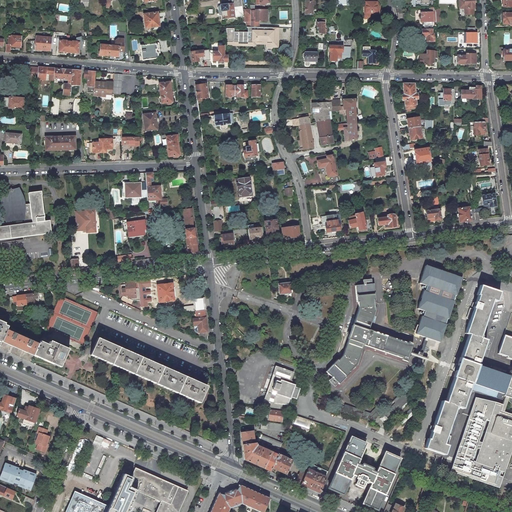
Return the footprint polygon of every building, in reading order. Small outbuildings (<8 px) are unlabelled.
[(240,0),(227,0),(221,1),(222,5),(218,6),(218,7),(218,11),(219,12),(221,12),(222,19),(234,18),(234,17),(243,16),(240,0)] [(304,0),(305,14),(312,14),(312,6),(315,6),(314,0),(304,0)] [(459,0),(459,5),(460,8),(465,8),(465,15),(473,15),(473,8),(474,8),(473,0),(459,0)] [(377,2),(368,2),(366,2),(366,13),(364,13),(364,19),(371,19),(371,13),(372,13),(373,15),(374,15),(376,13),(377,13),(378,13),(380,11),(380,5),(378,3),(377,3),(377,2)] [(431,12),(421,13),(421,19),(422,19),(422,22),(424,22),(424,27),(431,27),(432,27),(432,22),(436,22),(436,21),(436,17),(435,9),(435,7),(430,7),(430,11),(431,11),(431,12)] [(261,10),(250,10),(251,27),(253,27),(258,28),(258,21),(267,21),(267,10),(261,10)] [(157,13),(144,15),(146,28),(159,26),(157,13)] [(511,13),(500,13),(500,20),(503,20),(503,24),(511,23),(511,13)] [(321,23),(317,23),(317,28),(319,28),(318,34),(326,34),(326,29),(324,29),(325,20),(321,20),(321,23)] [(350,53),(351,42),(352,42),(352,40),(344,39),(344,41),(336,40),(336,33),(330,33),(331,29),(334,29),(334,26),(327,26),(327,33),(329,33),(329,42),(330,42),(330,46),(329,46),(329,52),(330,52),(329,61),(342,61),(342,58),(346,58),(346,59),(349,59),(349,53),(350,53)] [(269,28),(258,28),(253,27),(251,27),(248,27),(248,32),(234,32),(234,29),(226,28),(227,46),(234,46),(234,42),(253,42),(253,41),(266,41),(266,45),(266,47),(278,47),(278,28),(269,28)] [(424,30),(422,30),(422,36),(426,36),(426,42),(435,41),(435,37),(433,37),(433,34),(432,34),(432,30),(431,30),(431,27),(424,27),(424,30)] [(475,43),(475,35),(475,33),(472,33),(467,32),(467,35),(466,35),(466,43),(475,43)] [(22,37),(12,36),(11,37),(9,37),(8,42),(11,42),(11,46),(21,47),(22,37)] [(52,38),(36,36),(35,50),(51,51),(52,38)] [(123,52),(124,47),(123,39),(118,39),(115,41),(115,46),(110,46),(109,56),(118,56),(119,51),(123,52)] [(63,41),(58,41),(57,46),(59,46),(59,52),(68,53),(69,42),(66,42),(66,41),(63,41)] [(73,42),(69,42),(68,53),(78,53),(78,48),(80,48),(81,43),(76,42),(73,42)] [(154,44),(141,46),(143,60),(157,58),(156,58),(157,57),(158,56),(158,53),(160,53),(159,43),(158,43),(154,43),(154,44)] [(110,46),(100,45),(99,55),(109,56),(110,46)] [(218,52),(213,52),(213,61),(218,61),(218,62),(228,62),(228,56),(224,56),(224,52),(224,47),(218,47),(218,52)] [(370,47),(363,47),(362,56),(367,57),(368,58),(368,63),(375,63),(375,55),(375,54),(375,53),(375,51),(369,51),(370,47)] [(503,51),(501,51),(501,55),(503,55),(503,61),(511,60),(511,50),(503,50),(503,51)] [(203,51),(191,52),(192,62),(198,61),(204,61),(210,60),(209,53),(203,54),(203,51)] [(425,64),(433,64),(433,61),(433,58),(437,58),(437,51),(427,51),(426,55),(423,54),(419,54),(419,57),(419,64),(425,64)] [(316,53),(305,53),(303,54),(303,57),(305,58),(304,65),(306,66),(309,66),(310,65),(310,62),(316,62),(316,53)] [(457,64),(471,64),(473,64),(475,64),(475,54),(470,54),(466,54),(466,56),(457,56),(457,64)] [(30,67),(29,76),(38,77),(38,67),(30,67)] [(54,78),(54,76),(54,75),(55,69),(38,67),(38,77),(37,79),(38,79),(53,81),(54,78)] [(72,70),(55,69),(54,75),(54,76),(54,78),(59,79),(71,80),(72,70)] [(80,71),(72,70),(71,80),(71,84),(71,85),(79,86),(80,71)] [(95,72),(84,71),(84,77),(88,78),(87,90),(90,90),(90,95),(93,95),(94,82),(95,72)] [(115,74),(113,95),(120,95),(122,74),(115,74)] [(93,96),(106,96),(106,94),(112,95),(113,83),(107,82),(107,83),(94,82),(93,95),(93,96)] [(169,82),(159,84),(160,94),(171,92),(169,82)] [(201,82),(195,82),(197,100),(208,98),(209,98),(209,97),(207,97),(206,84),(201,85),(201,82)] [(404,101),(404,106),(405,106),(405,110),(412,109),(416,108),(416,105),(416,100),(418,100),(417,93),(415,93),(414,84),(402,83),(403,94),(402,94),(402,101),(404,101)] [(231,85),(225,85),(225,97),(231,97),(231,96),(234,96),(234,86),(231,86),(231,85)] [(259,85),(251,85),(251,97),(259,97),(259,85)] [(237,86),(234,86),(234,96),(237,96),(237,97),(247,97),(247,91),(243,91),(243,86),(237,86)] [(475,87),(468,87),(468,91),(461,91),(460,98),(472,98),(472,99),(480,99),(480,86),(475,86),(475,87)] [(443,92),(440,92),(440,101),(444,101),(444,105),(454,105),(454,89),(443,89),(443,92)] [(171,92),(160,94),(162,103),(172,102),(171,92)] [(27,99),(9,97),(9,98),(8,98),(8,97),(3,97),(2,107),(7,108),(8,107),(9,107),(9,108),(23,109),(23,104),(27,105),(27,99)] [(59,98),(52,97),(50,115),(58,115),(59,98)] [(81,99),(75,99),(74,102),(73,116),(80,117),(81,99)] [(346,110),(347,123),(356,122),(355,99),(343,100),(343,106),(343,110),(346,110)] [(331,102),(331,111),(340,110),(340,107),(339,100),(335,100),(331,100),(331,102)] [(331,102),(312,104),(312,113),(314,112),(316,122),(329,120),(328,111),(331,111),(331,102)] [(229,106),(222,107),(222,114),(230,113),(232,113),(234,113),(234,110),(230,111),(229,106)] [(155,113),(143,115),(145,131),(157,129),(155,113)] [(222,114),(214,116),(215,126),(220,125),(220,129),(221,129),(225,129),(225,128),(225,125),(230,124),(234,123),(232,113),(230,113),(222,114)] [(300,126),(309,124),(308,117),(299,119),(292,120),(293,127),(300,126)] [(408,129),(420,127),(425,127),(425,122),(419,123),(418,117),(406,119),(408,129)] [(329,120),(316,122),(321,146),(333,144),(332,139),(331,128),(329,120)] [(433,120),(425,121),(425,122),(425,127),(425,128),(433,128),(433,120)] [(343,129),(344,141),(357,139),(356,122),(347,123),(337,124),(338,130),(343,129)] [(484,132),(484,122),(481,122),(473,122),(469,123),(470,137),(474,137),(474,135),(479,135),(479,132),(484,132)] [(309,124),(300,126),(302,140),(303,150),(313,148),(309,124)] [(420,127),(408,129),(410,140),(422,138),(420,127)] [(21,134),(5,133),(5,142),(20,144),(21,134)] [(176,135),(166,137),(167,147),(178,145),(176,135)] [(75,137),(45,138),(46,150),(75,149),(75,137)] [(102,150),(112,149),(115,149),(115,143),(115,139),(102,140),(102,143),(102,150)] [(254,141),(248,142),(249,147),(246,148),(246,151),(244,151),(243,151),(243,152),(242,153),(243,156),(244,157),(245,157),(245,162),(256,160),(256,156),(256,151),(259,151),(258,144),(255,144),(254,141)] [(92,153),(102,153),(102,150),(102,143),(89,144),(89,148),(89,154),(92,153)] [(178,145),(167,147),(169,156),(179,155),(178,145)] [(413,158),(413,159),(414,168),(417,167),(417,169),(430,167),(427,148),(414,151),(414,153),(412,154),(413,158)] [(480,166),(488,165),(487,149),(478,150),(479,155),(480,166)] [(326,155),(317,157),(317,161),(318,168),(325,166),(328,177),(336,175),(332,156),(327,157),(326,155)] [(373,164),(375,172),(375,177),(384,175),(383,170),(383,168),(385,167),(385,164),(384,162),(373,164)] [(152,173),(145,173),(146,183),(147,197),(147,201),(156,200),(157,206),(167,205),(167,199),(165,199),(161,199),(160,186),(151,187),(150,184),(150,178),(153,178),(152,173)] [(248,178),(238,179),(239,183),(237,184),(238,197),(251,195),(250,182),(249,182),(248,178)] [(146,183),(125,184),(125,190),(127,189),(127,192),(126,192),(126,198),(147,197),(146,183)] [(291,188),(285,189),(285,191),(283,191),(284,195),(284,197),(292,196),(291,188)] [(24,219),(25,224),(12,225),(0,226),(0,239),(23,237),(51,233),(49,221),(44,221),(44,217),(41,192),(28,193),(30,204),(24,205),(24,202),(24,201),(23,199),(22,197),(21,194),(20,191),(19,190),(18,190),(16,190),(13,190),(11,190),(9,190),(6,191),(4,192),(3,193),(3,194),(2,197),(2,202),(2,205),(2,209),(3,211),(4,214),(5,218),(6,219),(6,220),(6,221),(7,221),(22,219),(24,219)] [(493,195),(481,197),(483,208),(495,206),(493,195)] [(429,198),(430,208),(434,207),(439,206),(438,197),(429,198)] [(469,207),(457,209),(459,222),(471,221),(470,213),(469,207)] [(197,252),(191,208),(188,209),(187,209),(183,209),(185,227),(188,254),(197,252)] [(83,209),(76,210),(77,219),(75,219),(75,224),(77,224),(77,230),(87,229),(87,232),(94,231),(93,211),(86,211),(86,212),(83,213),(83,209)] [(433,220),(434,220),(435,221),(441,220),(439,209),(434,210),(426,211),(427,219),(427,221),(428,222),(432,221),(433,220)] [(478,212),(470,213),(471,221),(479,220),(478,212)] [(349,221),(348,221),(350,228),(358,226),(358,231),(366,229),(362,213),(355,215),(348,217),(349,221)] [(325,216),(327,226),(325,226),(326,232),(340,230),(339,224),(337,224),(337,220),(341,220),(340,214),(336,214),(325,216)] [(387,217),(377,219),(378,225),(385,224),(388,224),(388,227),(395,227),(394,215),(387,216),(387,217)] [(266,222),(264,222),(266,236),(278,234),(276,220),(273,221),(273,217),(266,218),(266,222)] [(144,220),(123,223),(123,231),(128,230),(128,236),(144,234),(143,229),(146,229),(144,220)] [(221,221),(213,222),(214,231),(223,230),(221,221)] [(289,228),(282,229),(283,237),(290,236),(291,238),(299,237),(297,227),(295,227),(295,224),(288,225),(289,228)] [(255,238),(264,237),(263,229),(262,227),(256,228),(248,229),(249,240),(255,240),(255,238)] [(232,234),(221,235),(222,244),(223,244),(224,247),(228,247),(227,245),(233,244),(232,234)] [(250,248),(249,240),(243,241),(244,246),(237,247),(237,250),(250,248)] [(131,254),(116,256),(116,263),(131,261),(131,254)] [(424,291),(417,309),(425,311),(423,317),(422,316),(415,334),(429,339),(430,339),(431,340),(440,343),(444,332),(446,325),(445,324),(447,319),(448,319),(454,301),(453,301),(455,295),(456,296),(462,278),(426,266),(422,278),(420,284),(423,285),(427,286),(425,291),(424,291)] [(151,287),(150,280),(137,281),(140,300),(140,307),(148,306),(148,302),(152,301),(152,297),(147,298),(147,294),(151,294),(151,289),(146,290),(146,287),(151,287)] [(133,301),(140,300),(137,281),(125,282),(125,284),(125,288),(121,289),(122,296),(133,301)] [(291,283),(278,284),(279,294),(287,293),(288,299),(292,299),(291,283)] [(171,284),(157,286),(159,302),(174,300),(171,284)] [(373,284),(355,286),(356,302),(358,302),(358,309),(353,325),(352,325),(347,338),(348,339),(342,355),(338,360),(337,359),(326,371),(339,384),(350,372),(350,371),(356,364),(363,345),(402,358),(402,360),(407,361),(413,343),(408,342),(408,343),(368,330),(375,310),(374,300),(375,300),(373,284)] [(508,398),(509,399),(509,401),(510,402),(511,403),(511,337),(504,335),(497,353),(506,356),(506,358),(511,359),(511,371),(510,370),(509,373),(510,374),(509,376),(478,365),(486,340),(483,339),(484,335),(481,334),(492,300),(496,302),(500,292),(480,285),(477,295),(478,295),(475,302),(473,308),(465,333),(468,335),(460,359),(459,359),(453,377),(454,377),(445,402),(442,401),(433,426),(433,425),(431,431),(431,432),(429,439),(428,438),(424,448),(444,455),(450,437),(446,435),(456,407),(463,409),(470,389),(499,399),(501,399),(502,399),(503,398),(503,397),(504,397),(505,397),(506,398),(508,398)] [(25,295),(26,301),(27,308),(34,307),(33,299),(38,298),(37,293),(25,295)] [(25,295),(17,296),(18,305),(15,306),(16,311),(27,310),(27,308),(26,301),(25,295)] [(203,300),(195,300),(196,306),(195,306),(195,311),(204,310),(203,300)] [(208,340),(205,314),(204,310),(195,311),(196,319),(193,319),(194,325),(197,325),(199,336),(208,340)] [(0,340),(2,341),(7,330),(8,326),(2,324),(2,322),(0,320),(0,340)] [(22,337),(7,330),(2,341),(18,348),(22,337)] [(39,344),(22,337),(18,348),(34,355),(39,344)] [(105,341),(98,338),(90,355),(112,364),(120,348),(109,343),(105,341)] [(34,355),(61,367),(63,362),(65,358),(66,354),(69,349),(51,341),(50,342),(49,342),(47,344),(40,341),(39,344),(34,355)] [(422,353),(426,355),(428,348),(421,346),(419,352),(418,355),(421,356),(422,353)] [(127,351),(120,348),(112,364),(134,374),(141,357),(130,352),(127,351)] [(149,360),(141,357),(134,374),(156,384),(163,367),(152,362),(149,360)] [(424,360),(417,358),(415,364),(422,366),(424,360)] [(171,370),(163,367),(156,384),(178,393),(185,376),(174,372),(171,370)] [(270,410),(282,411),(283,404),(287,405),(290,396),(296,398),(299,389),(294,387),(294,385),(289,383),(293,373),(277,367),(276,367),(264,402),(263,409),(270,410)] [(192,380),(185,376),(178,393),(200,403),(205,390),(207,386),(205,385),(196,381),(192,380)] [(418,376),(411,383),(414,386),(421,379),(418,376)] [(408,390),(380,419),(385,423),(413,395),(408,390)] [(0,409),(11,413),(16,399),(4,395),(1,403),(0,402),(0,409)] [(494,402),(479,446),(478,446),(477,449),(478,449),(474,462),(503,472),(511,446),(511,414),(503,412),(508,398),(506,398),(505,397),(504,397),(502,405),(494,402)] [(501,480),(503,472),(474,462),(478,449),(477,449),(478,446),(479,446),(494,402),(474,398),(452,463),(449,470),(498,487),(501,480)] [(337,410),(372,422),(381,413),(376,409),(369,416),(367,415),(367,413),(352,409),(352,410),(344,407),(339,405),(337,410)] [(24,411),(19,409),(17,416),(21,418),(20,421),(23,422),(21,427),(27,429),(29,424),(33,426),(34,426),(39,410),(39,407),(36,406),(34,408),(29,406),(28,407),(25,406),(24,411)] [(282,411),(270,410),(269,413),(268,420),(281,422),(283,412),(282,411)] [(296,416),(293,423),(308,428),(311,421),(296,416)] [(291,425),(261,421),(261,428),(288,432),(289,430),(291,425)] [(39,433),(36,443),(38,444),(37,449),(45,452),(47,446),(45,446),(49,436),(45,435),(47,430),(39,427),(37,433),(39,433)] [(253,431),(241,433),(242,445),(250,444),(250,440),(254,439),(253,431)] [(283,443),(262,435),(260,441),(277,448),(280,450),(283,443)] [(372,468),(362,464),(361,466),(356,464),(366,443),(351,437),(340,461),(328,488),(343,495),(352,474),(357,477),(356,478),(357,479),(355,484),(355,485),(361,488),(361,487),(362,487),(364,482),(366,482),(366,481),(371,483),(362,503),(377,510),(381,502),(390,481),(400,459),(385,452),(376,472),(371,470),(372,468)] [(250,444),(242,445),(244,460),(264,468),(271,451),(256,445),(256,443),(250,444)] [(275,453),(271,451),(264,468),(270,471),(272,468),(278,454),(280,450),(277,448),(275,453)] [(292,460),(278,454),(272,468),(286,474),(292,460)] [(17,485),(31,490),(36,475),(23,470),(22,472),(18,470),(19,468),(5,463),(0,476),(0,479),(13,484),(14,482),(18,484),(17,485)] [(308,469),(302,466),(295,482),(319,493),(320,490),(321,487),(326,477),(328,472),(310,463),(308,469)] [(147,473),(145,472),(135,468),(131,477),(127,475),(123,473),(117,486),(108,506),(101,503),(74,491),(65,511),(178,511),(188,491),(152,475),(149,474),(147,473)] [(0,493),(11,499),(14,493),(15,491),(3,486),(0,484),(0,493)] [(269,498),(240,485),(239,485),(239,487),(238,488),(238,489),(236,490),(236,489),(234,490),(226,493),(226,492),(224,493),(225,494),(222,494),(221,494),(220,492),(219,493),(210,511),(227,511),(230,508),(242,503),(260,511),(262,511),(269,498)] [(25,502),(32,505),(34,500),(22,495),(21,497),(24,499),(24,501),(25,502)] [(394,506),(387,503),(383,511),(401,511),(404,508),(395,504),(394,506)]
